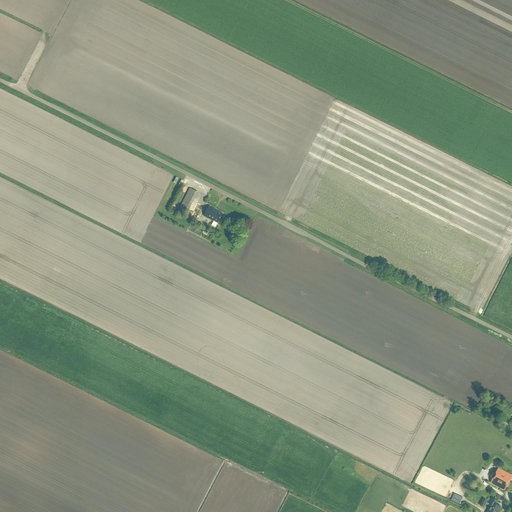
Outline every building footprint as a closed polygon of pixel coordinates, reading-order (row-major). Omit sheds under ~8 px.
[(190,187),(180,206),(189,210),(198,192),(190,187)] [(209,205),(204,216),(214,221),(218,223),(223,213),(214,209),(214,208),(209,205)] [(511,475),(498,468),(496,471),(490,482),(505,491),(511,478),(511,475)] [(443,501),(451,505),(454,498),(446,495),(443,501)] [(498,511),(501,508),(496,505),(497,501),(492,498),(489,503),(488,505),(490,506),(487,511),(498,511)] [(488,505),(489,503),(487,502),(487,501),(483,499),(479,505),(483,508),(486,504),(488,505)]
